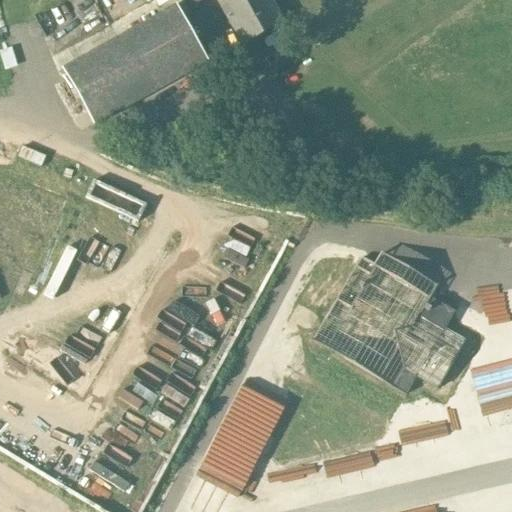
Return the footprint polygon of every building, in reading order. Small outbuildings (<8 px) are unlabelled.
[(151,0),(152,0),(183,0),(188,8),(203,0),(218,0),(243,45),(283,23),(270,0),(151,0)] [(94,127),(210,63),(177,6),(175,6),(63,69),(94,127)] [(344,149),(345,178),(369,178),(368,148),(344,149)] [(0,169),(0,265),(39,279),(68,193),(0,169)] [(142,219),(148,200),(92,181),(86,200),(142,219)] [(438,286),(381,253),(374,265),(360,257),(312,340),(406,397),(416,378),(438,391),(467,341),(446,329),(452,318),(456,312),(431,298),(438,286)] [(21,511),(0,499),(0,511),(21,511)]
